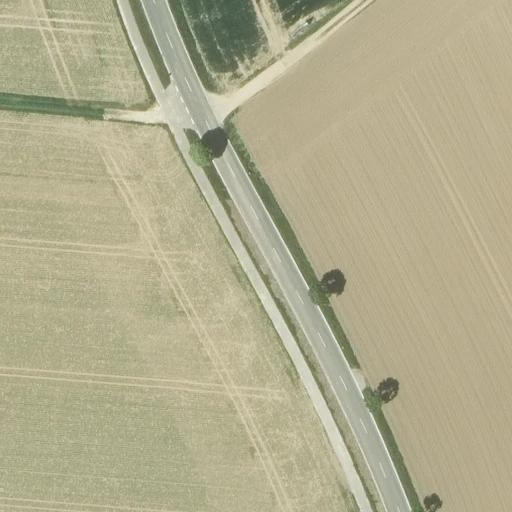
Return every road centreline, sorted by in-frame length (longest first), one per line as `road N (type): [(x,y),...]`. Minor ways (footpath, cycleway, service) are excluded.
road 1 (tertiary): [(410,511),(379,437),(204,119),(152,0)]
road 2 (track): [(379,511),(331,404),(181,131),(124,0)]
road 3 (track): [(0,119),(181,131),(261,86),(375,0)]
